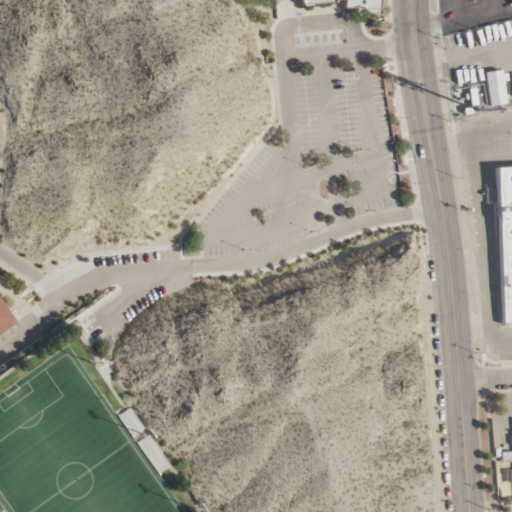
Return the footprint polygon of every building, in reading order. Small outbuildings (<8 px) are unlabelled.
[(376,0),(375,10),(341,7),(342,0),(331,1),(331,3),(300,6),(298,0),(376,0)] [(505,104),(502,70),(483,72),(487,105),(505,104)] [(493,168),(511,167),(511,323),(500,324),(493,168)] [(0,310),(9,323),(0,329),(0,310)] [(128,408),(117,416),(131,436),(142,429),(128,408)] [(147,435),(136,443),(158,473),(169,466),(147,435)]
